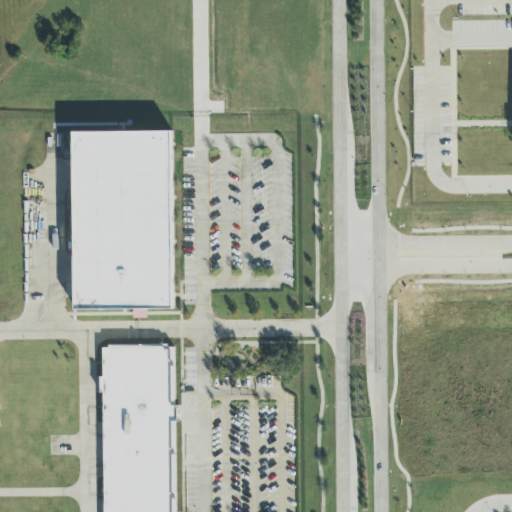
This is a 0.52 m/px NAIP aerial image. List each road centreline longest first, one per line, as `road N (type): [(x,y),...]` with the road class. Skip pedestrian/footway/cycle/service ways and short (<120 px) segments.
road 1 (secondary): [(376,249),(373,0)]
road 2 (secondary): [(340,259),(341,466)]
road 3 (secondary): [(338,0),(340,142)]
road 4 (secondary): [(378,511),(377,371)]
road 5 (tertiary): [(511,246),(376,249)]
road 6 (tertiary): [(376,267),(511,266)]
